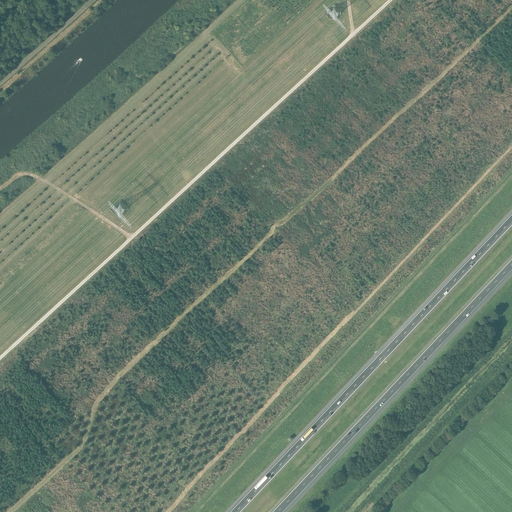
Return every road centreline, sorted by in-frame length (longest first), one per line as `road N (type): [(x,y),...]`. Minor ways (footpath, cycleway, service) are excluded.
road 1 (track): [(353,34),(0,359)]
road 2 (motorway): [(511,220),(235,511)]
road 3 (motorway): [(278,511),(511,264)]
road 4 (track): [(133,236),(34,176),(0,189)]
